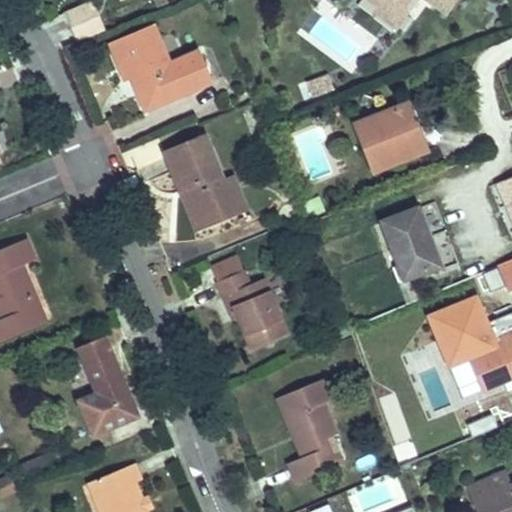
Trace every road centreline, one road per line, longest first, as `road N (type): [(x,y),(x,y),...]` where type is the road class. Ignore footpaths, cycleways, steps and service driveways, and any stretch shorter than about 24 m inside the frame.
road 1 (residential): [(231,511),(198,450),(173,329),(113,188),(90,162)]
road 2 (residential): [(90,162),(33,41),(0,8)]
